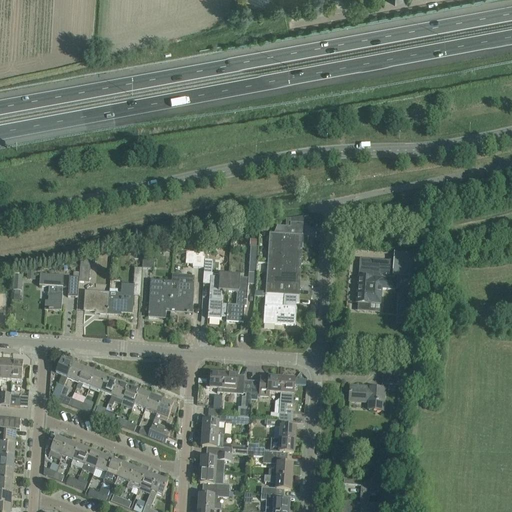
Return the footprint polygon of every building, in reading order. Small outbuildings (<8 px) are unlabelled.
[(268,264),(299,265),(300,245),(303,245),(303,236),(290,235),(291,227),(281,227),(277,227),(276,228),(279,228),(278,235),(270,234),(269,243),(274,244),(273,254),(271,254),(270,264),(268,263),(268,264)] [(164,245),(163,252),(172,253),(172,244),(164,243),(164,245)] [(250,246),(249,273),(256,273),(258,247),(252,246),(250,246)] [(193,268),(204,268),(205,254),(186,253),(186,264),(193,265),(193,268)] [(143,254),(143,255),(142,269),(153,269),(154,255),(143,254)] [(204,268),(203,284),(210,285),(209,295),(212,296),(211,302),(209,301),(208,309),(208,319),(221,320),(221,318),(227,318),(226,322),(227,323),(228,305),(222,305),(222,302),(221,302),(222,292),(229,293),(230,276),(220,275),(220,278),(211,277),(212,261),(207,261),(207,254),(205,254),(204,268)] [(357,294),(356,304),(358,304),(358,309),(379,310),(381,290),(381,288),(396,289),(396,291),(399,291),(411,292),(414,255),(400,254),(396,254),(395,262),(371,260),(369,279),(358,278),(358,288),(357,294)] [(89,283),(90,262),(80,261),(79,282),(89,283)] [(299,265),(268,264),(266,284),(265,295),(265,298),(284,299),(284,296),(299,297),(300,286),(298,286),(299,265)] [(110,289),(109,294),(108,315),(116,316),(116,313),(132,314),(133,304),(133,295),(140,296),(142,269),(134,268),(133,286),(121,285),(121,295),(117,295),(117,290),(110,289)] [(27,272),(27,281),(35,281),(36,273),(27,272)] [(14,276),(13,290),(21,291),(22,277),(14,276)] [(61,312),(62,302),(62,297),(61,297),(62,288),(63,277),(40,276),(40,287),(49,288),(48,303),(46,302),(45,311),(61,312)] [(172,291),(170,310),(176,311),(176,313),(192,314),(193,286),(194,277),(172,276),(172,282),(172,285),(177,285),(177,291),(172,291)] [(230,276),(229,293),(237,293),(236,306),(228,305),(227,323),(243,324),(244,314),(245,307),(247,307),(248,279),(239,279),(239,276),(230,276)] [(69,277),(68,298),(78,298),(79,278),(69,277)] [(148,314),(148,316),(149,316),(149,318),(164,319),(165,312),(165,310),(170,310),(172,291),(162,290),(162,282),(151,281),(150,291),(149,314),(148,314)] [(109,289),(109,293),(85,292),(85,293),(85,301),(84,311),(100,312),(100,315),(108,315),(109,294),(110,289),(109,289)] [(284,299),(265,298),(265,307),(265,306),(263,325),(264,325),(264,324),(295,326),(295,327),(296,309),(294,308),(294,304),(299,305),(299,297),(284,296),(284,299)] [(66,379),(67,379),(73,365),(61,361),(61,363),(54,360),(52,363),(51,373),(62,377),(59,385),(63,387),(66,379)] [(1,381),(11,382),(13,363),(3,362),(1,381)] [(23,364),(13,363),(11,382),(22,383),(23,364)] [(84,370),(73,365),(67,379),(78,384),(84,370)] [(84,370),(78,384),(76,389),(81,390),(82,385),(89,388),(95,374),(84,370)] [(397,385),(398,375),(382,373),(382,384),(397,385)] [(89,388),(101,393),(107,378),(95,374),(89,388)] [(206,389),(218,390),(217,393),(222,394),(223,390),(224,376),(211,375),(211,381),(207,380),(206,389)] [(244,383),(244,377),(224,376),(223,390),(222,394),(243,395),(243,392),(246,392),(246,398),(252,398),(252,394),(252,393),(253,384),(244,383)] [(107,378),(101,393),(112,397),(117,383),(107,378)] [(252,398),(251,401),(257,402),(257,396),(260,396),(259,397),(269,397),(269,393),(280,394),(281,380),(261,378),(260,385),(257,384),(253,384),(252,393),(252,394),(252,398)] [(279,415),(278,421),(292,422),(293,411),(287,411),(287,409),(287,405),(288,395),(293,395),(294,395),(295,381),(281,380),(280,394),(281,394),(279,408),(279,415)] [(121,406),(122,406),(129,387),(117,383),(112,397),(109,405),(113,406),(114,403),(122,405),(121,406)] [(140,392),(129,387),(122,406),(132,410),(134,406),(140,392)] [(360,390),(360,388),(350,387),(349,402),(369,403),(369,411),(383,412),(384,390),(370,389),(370,391),(360,390)] [(134,406),(146,411),(151,396),(140,392),(134,406)] [(10,396),(10,395),(0,394),(0,406),(10,407),(10,396)] [(70,406),(72,400),(61,395),(58,402),(70,406)] [(10,396),(10,407),(20,407),(21,397),(10,396)] [(162,401),(151,396),(146,411),(157,415),(162,401)] [(70,406),(81,410),(83,404),(74,401),(72,400),(70,406)] [(162,401),(157,415),(150,431),(148,437),(164,444),(168,434),(164,433),(166,428),(160,425),(161,423),(159,422),(160,420),(166,423),(174,405),(162,401)] [(83,404),(81,410),(90,414),(92,408),(83,404)] [(250,419),(250,409),(238,409),(238,418),(250,419)] [(102,422),(104,416),(96,413),(93,419),(102,422)] [(113,420),(104,416),(102,422),(111,426),(113,420)] [(220,417),(220,423),(204,422),(203,435),(224,436),(224,429),(224,424),(233,425),(233,426),(236,426),(236,424),(249,426),(250,420),(250,419),(238,418),(220,417)] [(117,425),(125,428),(128,422),(119,419),(117,425)] [(273,440),(294,441),(295,428),(291,428),(291,422),(278,421),(270,420),(267,420),(267,421),(262,420),(261,427),(266,427),(274,427),(273,440)] [(136,426),(128,422),(125,428),(134,432),(136,426)] [(16,429),(14,429),(8,429),(3,428),(0,428),(0,446),(15,447),(16,434),(16,429)] [(148,437),(150,431),(141,428),(139,434),(148,437)] [(203,435),(202,448),(207,448),(212,448),(216,449),(218,449),(218,454),(231,455),(247,456),(248,451),(248,449),(245,449),(223,447),(223,445),(224,436),(203,435)] [(62,457),(68,443),(56,438),(49,457),(60,461),(62,457)] [(294,441),(273,440),(271,440),(270,452),(260,451),(259,458),(263,458),(276,459),(287,459),(287,454),(294,454),(294,441)] [(62,457),(73,461),(79,447),(68,443),(62,457)] [(15,447),(0,446),(0,458),(14,459),(15,447)] [(79,447),(73,461),(72,466),(82,470),(82,471),(90,452),(79,447)] [(96,470),(101,456),(102,454),(95,451),(94,453),(90,452),(82,471),(87,473),(89,467),(95,470),(96,470)] [(202,459),(201,472),(223,473),(224,467),(224,461),(231,462),(231,455),(218,454),(218,460),(216,460),(212,460),(206,459),(202,459)] [(96,470),(107,475),(112,460),(101,456),(96,470)] [(0,469),(13,471),(14,459),(0,458),(0,469)] [(118,479),(123,465),(112,460),(107,475),(104,481),(115,486),(118,479)] [(265,470),(265,476),(291,478),(292,465),(287,465),(282,465),(277,464),(277,471),(265,470)] [(135,469),(123,465),(118,479),(129,483),(129,484),(135,469)] [(44,475),(53,479),(56,473),(44,468),(44,475)] [(13,471),(0,469),(0,481),(13,483),(13,471)] [(146,474),(135,469),(129,484),(129,483),(127,488),(132,490),(133,487),(139,490),(140,488),(146,474)] [(230,486),(223,486),(223,473),(201,472),(200,485),(217,486),(216,492),(229,492),(230,486)] [(56,473),(53,479),(62,482),(64,476),(56,473)] [(157,478),(146,474),(140,488),(151,492),(157,478)] [(67,484),(75,488),(78,482),(71,479),(72,476),(70,476),(69,478),(67,484)] [(290,491),(291,478),(265,476),(264,483),(276,483),(275,490),(262,489),(261,495),(283,496),(283,491),(290,491)] [(78,482),(75,488),(84,491),(86,485),(87,483),(83,481),(84,479),(80,477),(78,482)] [(157,478),(151,492),(147,504),(152,505),(156,494),(163,497),(168,483),(157,478)] [(381,482),(354,480),(344,479),(343,485),(361,486),(360,503),(342,502),(342,503),(343,503),(343,511),(342,511),(341,511),(381,511),(382,505),(369,504),(369,495),(380,496),(381,482)] [(0,493),(12,494),(13,483),(0,481),(0,493)] [(99,493),(96,499),(105,503),(108,497),(107,497),(110,491),(101,488),(99,493)] [(88,496),(96,499),(99,493),(90,490),(88,496)] [(199,508),(220,510),(221,504),(217,504),(218,498),(229,499),(229,497),(233,497),(233,493),(229,492),(216,492),(214,491),(213,497),(199,496),(199,508)] [(0,505),(11,507),(12,494),(0,493),(0,505)] [(266,501),(265,511),(288,511),(289,502),(282,502),(283,496),(261,495),(261,501),(266,501)] [(111,502),(120,506),(123,500),(114,496),(111,502)] [(131,503),(123,500),(120,506),(129,509),(131,503)] [(136,511),(143,511),(145,509),(144,508),(146,503),(140,501),(138,506),(136,505),(134,511),(136,511)]
